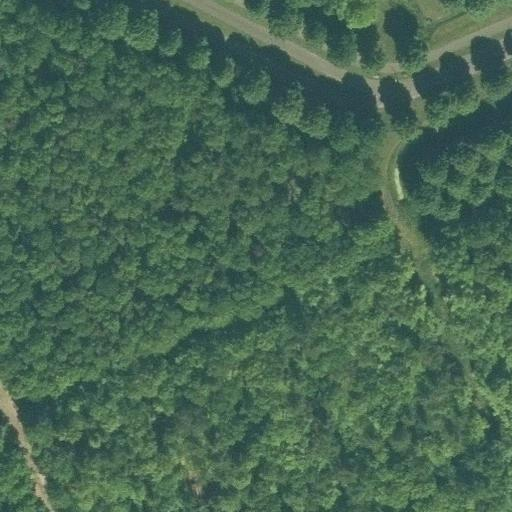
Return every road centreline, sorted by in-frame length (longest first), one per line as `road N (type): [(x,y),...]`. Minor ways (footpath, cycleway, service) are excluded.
road 1 (unclassified): [(145,0),(347,100),(390,101),(413,86)]
road 2 (unclassified): [(413,86),(359,82),(195,0)]
road 3 (track): [(55,511),(0,386)]
